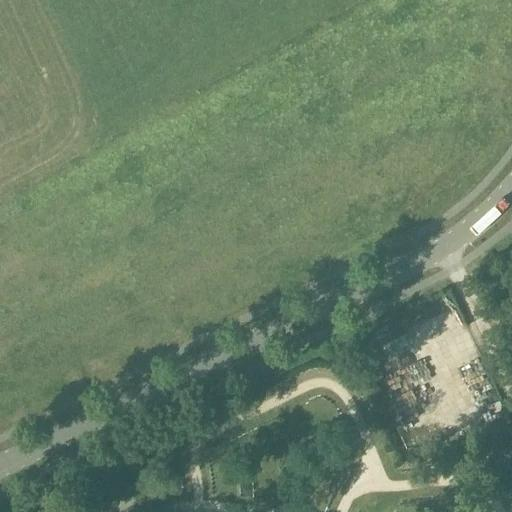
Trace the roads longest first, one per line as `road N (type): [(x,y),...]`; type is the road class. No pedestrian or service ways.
road 1 (tertiary): [(0,468),(452,246),(511,194)]
road 2 (track): [(441,251),(511,395)]
